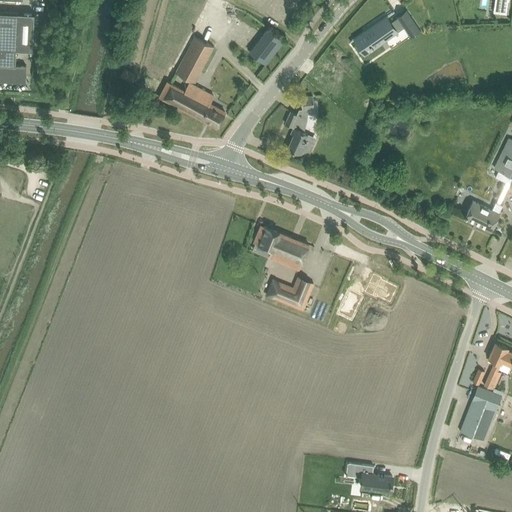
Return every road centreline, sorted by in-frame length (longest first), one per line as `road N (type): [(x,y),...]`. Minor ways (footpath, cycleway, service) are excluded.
road 1 (unclassified): [(420,511),(436,430),(483,281)]
road 2 (tertiary): [(225,169),(257,109),(349,0)]
road 3 (track): [(0,321),(63,142)]
road 4 (primary): [(148,146),(0,124)]
